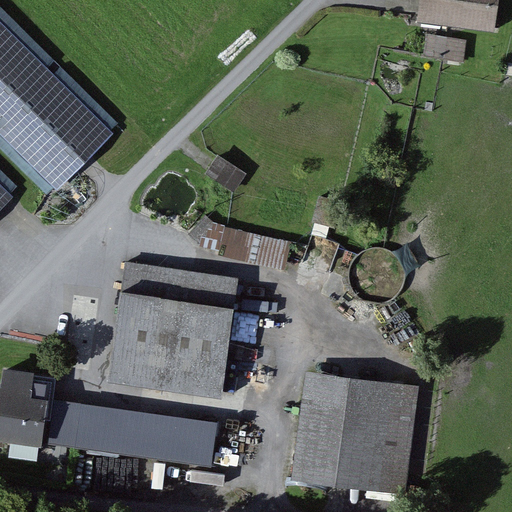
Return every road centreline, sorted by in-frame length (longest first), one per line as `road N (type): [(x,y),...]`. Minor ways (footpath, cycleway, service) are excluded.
road 1 (residential): [(314,0),(0,321)]
road 2 (track): [(0,486),(187,511)]
